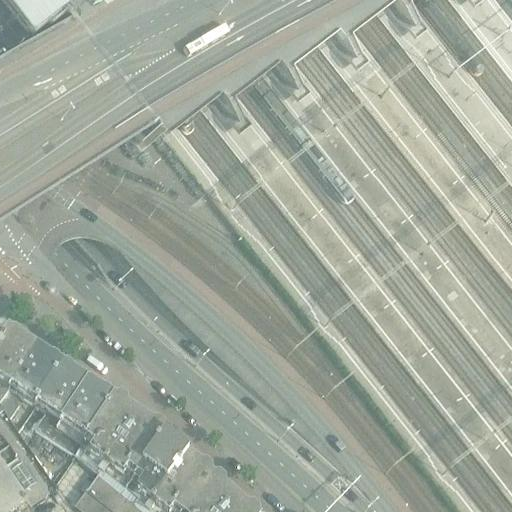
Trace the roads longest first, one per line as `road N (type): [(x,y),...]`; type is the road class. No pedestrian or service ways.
road 1 (primary): [(370,511),(78,211),(0,102)]
road 2 (primary): [(0,156),(58,233),(334,511)]
road 3 (tertiary): [(0,200),(149,109),(355,0)]
road 4 (primary): [(395,511),(289,386),(121,234)]
road 5 (tertiary): [(64,277),(299,511)]
road 6 (tertiary): [(244,0),(0,123)]
road 7 (tertiary): [(37,172),(29,102),(0,54)]
